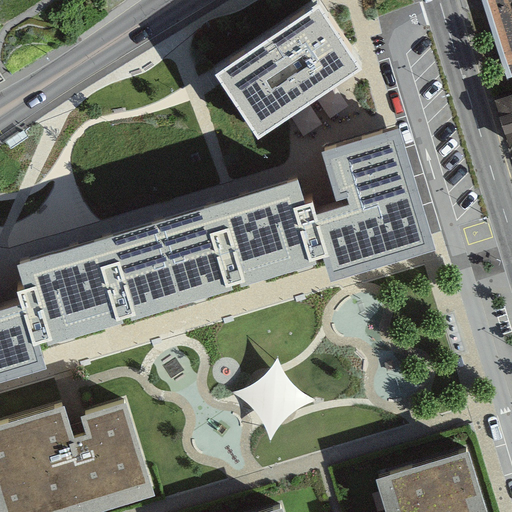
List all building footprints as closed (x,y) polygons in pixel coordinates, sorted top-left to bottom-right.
[(511,0),(481,0),(506,76),(511,74),(511,0)] [(257,129),(364,61),(325,2),(219,69),(257,129)] [(511,88),(493,95),(509,144),(511,142),(511,88)] [(0,385),(438,261),(397,126),(317,150),(322,167),(0,267),(0,385)] [(64,395),(0,413),(0,511),(34,511),(67,502),(70,511),(157,485),(128,388),(67,406),(64,395)] [(483,511),(463,442),(377,467),(390,511),(483,511)] [(277,511),(274,499),(230,511),(277,511)]
